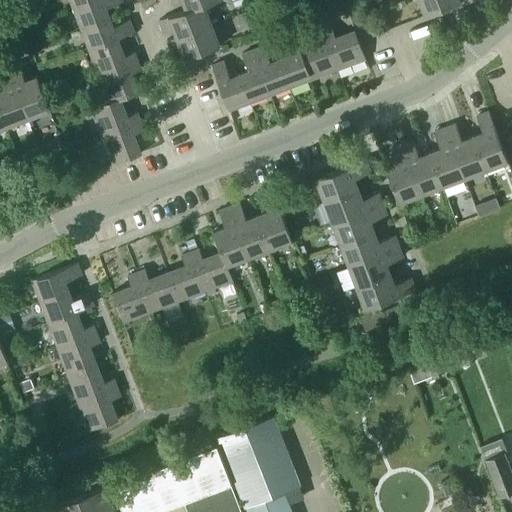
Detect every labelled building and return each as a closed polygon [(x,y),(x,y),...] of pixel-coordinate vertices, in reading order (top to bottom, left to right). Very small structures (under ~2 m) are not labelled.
[(89,0),(72,7),(80,27),(110,15),(107,6),(123,0),(122,0),(89,0)] [(205,2),(205,3),(213,0),(171,0),(174,4),(184,1),(186,8),(187,9),(205,2)] [(418,0),(424,14),(461,0),(460,0),(418,0)] [(176,36),(212,22),(205,3),(205,2),(187,9),(186,8),(159,19),(164,31),(173,28),(176,36)] [(255,22),(250,9),(241,13),(246,26),(255,22)] [(80,27),(87,47),(118,36),(134,30),(130,19),(114,25),(110,15),(80,27)] [(220,43),(212,22),(176,36),(167,39),(172,51),(180,48),(184,57),(220,43)] [(338,69),(366,58),(354,28),(335,36),(332,26),(323,29),(338,69)] [(311,79),(338,69),(323,29),(314,33),(318,42),(300,49),(311,79)] [(291,87),(311,79),(300,49),(294,33),(283,37),(289,53),(279,57),(291,87)] [(98,75),(138,60),(134,51),(125,54),(118,36),(87,47),(98,75)] [(271,94),(291,87),(279,57),(270,60),(264,44),(253,48),(271,94)] [(250,102),(271,94),(253,48),(242,53),(248,68),(239,72),(250,102)] [(98,75),(107,101),(108,101),(121,96),(121,98),(139,91),(131,72),(141,68),(138,60),(98,75)] [(229,110),(250,102),(239,72),(229,75),(224,60),(212,64),(229,110)] [(19,63),(9,67),(28,118),(50,109),(37,75),(25,79),(19,63)] [(28,118),(9,67),(0,70),(0,76),(4,87),(0,88),(0,108),(6,126),(28,118)] [(90,107),(101,135),(140,120),(137,111),(128,115),(121,98),(121,96),(108,101),(107,101),(90,107)] [(489,110),(477,114),(483,130),(472,134),(486,169),(508,161),(489,110)] [(111,163),(142,152),(134,132),(144,129),(140,120),(101,135),(111,163)] [(486,169),(472,134),(462,138),(456,122),(445,126),(464,177),(486,169)] [(445,126),(434,130),(440,146),(430,150),(443,185),(464,177),(445,126)] [(422,193),(443,185),(430,150),(419,154),(413,138),(402,142),(422,193)] [(399,202),(422,193),(402,142),(392,146),(398,162),(386,167),(399,202)] [(29,149),(18,153),(22,166),(33,162),(29,149)] [(323,200),(358,187),(354,176),(370,170),(366,158),(315,178),(319,188),(323,200)] [(382,202),(378,191),(362,197),(358,187),(323,200),(332,221),(382,202)] [(267,209),(257,213),(270,248),(292,240),(273,189),(262,193),(267,209)] [(479,214),(489,210),(485,200),(475,204),(479,214)] [(249,256),(270,248),(257,213),(246,217),(240,202),(229,206),(249,256)] [(340,243),(375,229),(371,219),(386,213),(382,202),(332,221),(340,243)] [(227,265),(227,264),(249,256),(229,206),(219,210),(225,225),(213,230),(221,250),(227,265)] [(398,245),(394,234),(378,240),(375,229),(340,243),(348,264),(398,245)] [(356,285),(391,272),(387,262),(402,256),(398,245),(348,264),(356,285)] [(233,280),(227,264),(227,265),(221,250),(202,257),(199,247),(190,251),(205,291),(233,280)] [(185,263),(167,270),(178,301),(205,291),(190,251),(182,254),(185,263)] [(66,279),(82,273),(77,261),(31,279),(39,300),(69,289),(66,279)] [(151,311),(178,301),(167,270),(149,277),(145,268),(136,271),(151,311)] [(124,322),(151,311),(136,271),(128,275),(131,284),(112,291),(124,322)] [(415,289),(410,277),(395,283),(391,272),(356,285),(364,308),(415,289)] [(47,321),(77,310),(93,304),(89,292),(73,298),(69,289),(39,300),(47,321)] [(367,330),(389,321),(384,309),(362,318),(367,330)] [(47,321),(57,347),(97,332),(93,323),(84,327),(77,310),(47,321)] [(238,314),(240,322),(247,319),(244,312),(238,314)] [(97,332),(57,347),(67,374),(98,363),(91,344),(100,341),(97,332)] [(468,355),(465,346),(445,353),(448,362),(468,355)] [(414,382),(447,370),(441,355),(408,367),(414,382)] [(67,374),(77,401),(117,386),(114,377),(104,381),(98,363),(67,374)] [(23,381),(26,390),(34,387),(30,378),(23,381)] [(117,386),(77,401),(88,429),(118,418),(111,398),(120,395),(117,386)] [(43,410),(39,398),(32,401),(36,412),(43,410)] [(219,434),(246,504),(284,490),(299,485),(272,414),(219,434)] [(484,457),(506,449),(501,436),(479,445),(484,457)] [(242,511),(231,482),(217,443),(112,485),(122,511),(154,511),(184,500),(188,511),(242,511)] [(511,471),(504,450),(484,458),(499,495),(511,489),(511,471)] [(115,511),(105,485),(52,505),(55,511),(115,511)] [(248,511),(292,511),(284,490),(246,504),(248,511)]
